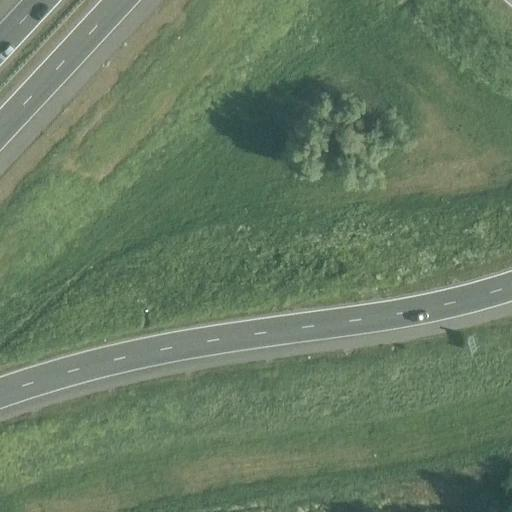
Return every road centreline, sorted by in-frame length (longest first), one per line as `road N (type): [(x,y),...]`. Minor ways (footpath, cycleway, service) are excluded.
road 1 (motorway): [(0,397),(124,358),(511,289)]
road 2 (motorway): [(0,130),(118,0)]
